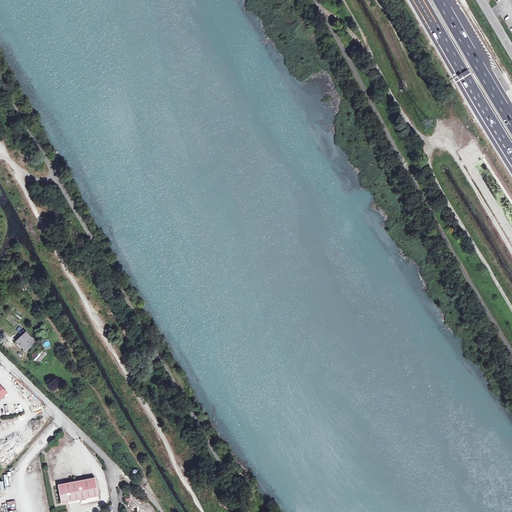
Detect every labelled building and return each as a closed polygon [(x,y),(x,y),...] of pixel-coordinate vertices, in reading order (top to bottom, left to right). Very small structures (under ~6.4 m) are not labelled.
[(437,115),(440,121),(446,119),(443,112),(437,115)] [(26,333),(16,342),(24,351),(29,346),(30,346),(35,342),(26,333)] [(42,354),(38,357),(40,358),(36,362),(37,364),(46,354),(40,348),(38,350),(42,354)] [(36,354),(38,357),(42,354),(38,350),(30,358),(32,359),(36,354)] [(58,485),(61,503),(98,497),(95,478),(58,485)]
